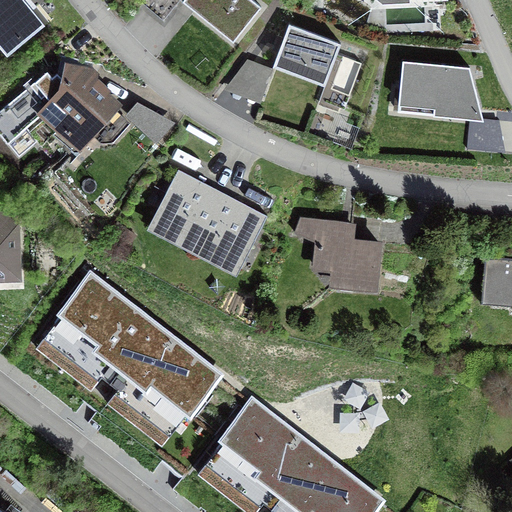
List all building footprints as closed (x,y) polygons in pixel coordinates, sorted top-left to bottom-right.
[(51,24),(30,0),(0,0),(0,52),(7,61),(51,24)] [(261,12),(246,0),(187,0),(182,7),(233,48),(261,12)] [(341,49),(288,28),(273,70),(247,61),(223,91),(261,106),(274,72),(326,92),(341,49)] [(48,71),(0,112),(0,138),(7,147),(45,113),(72,135),(91,132),(102,140),(110,142),(129,123),(155,147),(177,125),(137,104),(127,116),(95,87),(96,71),(65,64),(62,89),(48,71)] [(483,120),(470,71),(403,65),(399,112),(470,119),(467,153),(506,156),(499,121),(483,120)] [(211,186),(177,168),(146,227),(148,228),(150,222),(238,269),(266,215),(252,208),(250,212),(245,209),(214,193),(209,190),(211,186)] [(352,224),(321,222),(315,267),(330,268),(329,283),(377,286),(380,241),(353,238),(352,224)] [(0,279),(18,279),(16,226),(0,226),(0,279)] [(511,255),(485,254),(482,299),(511,300),(511,255)] [(218,373),(92,275),(38,346),(93,388),(102,376),(118,388),(108,400),(164,443),(218,373)] [(366,511),(377,498),(255,403),(201,472),(252,511),(255,511),(263,502),(276,511),(366,511)] [(0,511),(12,511),(0,502),(0,511)]
